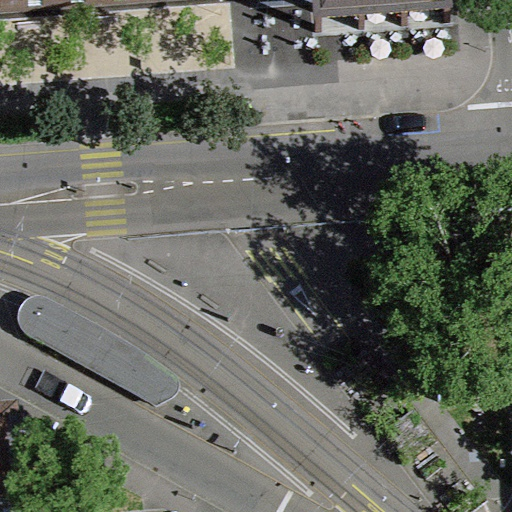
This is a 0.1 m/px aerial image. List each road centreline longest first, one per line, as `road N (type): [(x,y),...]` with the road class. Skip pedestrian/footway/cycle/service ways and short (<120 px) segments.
road 1 (secondary): [(0,202),(511,166)]
road 2 (unclassified): [(0,356),(278,511)]
